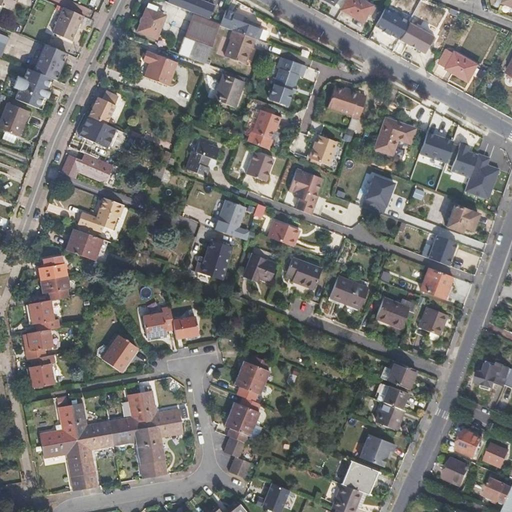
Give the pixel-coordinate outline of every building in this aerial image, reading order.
[(0,0),(0,5),(11,10),(15,0),(0,0)] [(241,12),(207,0),(161,0),(219,20),(219,21),(232,26),(255,35),(260,23),(256,22),(256,20),(240,14),(241,12)] [(366,21),(375,6),(364,0),(339,0),(338,2),(346,6),(345,9),(366,21)] [(69,42),(77,24),(78,25),(82,16),(62,7),(50,34),(69,42)] [(155,38),(163,16),(145,9),(137,31),(155,38)] [(383,28),(391,14),(383,9),(375,24),(383,28)] [(211,44),(219,23),(190,13),(183,35),(211,44)] [(423,52),(432,35),(411,23),(402,40),(423,52)] [(245,60),(251,43),(253,43),(255,35),(232,26),(229,34),(231,35),(225,52),(245,60)] [(0,35),(0,57),(1,58),(9,39),(0,35)] [(204,62),(211,44),(183,35),(179,45),(175,43),(172,50),(204,62)] [(42,46),(40,53),(32,70),(51,78),(54,79),(60,64),(55,62),(59,52),(42,46)] [(470,81),(479,64),(456,52),(455,54),(447,49),(440,63),(448,67),(447,68),(470,81)] [(167,85),(176,62),(144,50),(141,59),(149,62),(143,76),(167,85)] [(289,103),(299,73),(303,75),(306,65),(282,56),(279,67),(281,67),(271,98),(289,103)] [(51,78),(32,70),(25,67),(21,78),(16,76),(12,88),(18,90),(15,99),(38,109),(43,98),(45,98),(48,91),(46,90),(51,78)] [(187,85),(198,85),(198,72),(187,72),(187,85)] [(235,104),(244,81),(223,72),(214,95),(235,104)] [(358,116),(364,97),(358,94),(359,91),(346,87),(345,89),(334,85),(328,106),(358,116)] [(105,123),(116,97),(104,92),(101,100),(95,98),(88,115),(105,123)] [(0,114),(0,129),(2,130),(0,135),(0,136),(11,141),(13,134),(16,135),(25,110),(5,103),(0,114)] [(263,104),(262,108),(261,107),(255,121),(272,128),(272,127),(275,128),(281,114),(274,112),(275,109),(263,104)] [(108,146),(115,127),(105,123),(88,115),(80,134),(108,146)] [(407,143),(413,129),(384,117),(372,148),(390,154),(395,139),(407,143)] [(269,136),(270,131),(272,128),(255,121),(252,129),(251,129),(246,141),(267,149),(272,137),(269,136)] [(428,133),(420,155),(445,163),(446,160),(451,144),(452,141),(428,133)] [(311,143),(314,145),(330,151),(335,140),(318,134),(316,141),(312,139),(311,143)] [(192,150),(187,163),(184,169),(204,176),(208,166),(205,165),(208,157),(214,159),(218,148),(206,143),(207,140),(198,136),(194,150),(192,150)] [(309,146),(310,147),(307,157),(325,164),(330,151),(314,145),(311,143),(309,146)] [(459,147),(451,144),(446,160),(454,163),(459,147)] [(451,172),(470,179),(478,155),(468,152),(470,148),(460,144),(459,147),(454,163),(451,172)] [(268,169),(271,158),(251,151),(248,161),(268,169)] [(107,179),(113,162),(86,152),(83,159),(68,154),(63,169),(76,174),(79,168),(107,179)] [(490,199),(500,169),(488,164),(491,158),(479,154),(478,155),(470,179),(466,191),(490,199)] [(264,181),(268,169),(248,161),(244,174),(264,181)] [(165,182),(170,170),(164,168),(159,180),(165,182)] [(294,168),(289,182),(286,191),(292,193),(292,196),(298,199),(294,209),(310,214),(317,196),(315,195),(321,178),(294,168)] [(375,176),(366,201),(388,208),(396,183),(375,176)] [(435,194),(428,216),(444,221),(450,198),(435,194)] [(120,216),(124,205),(103,198),(97,216),(81,211),(78,222),(101,231),(103,226),(112,229),(116,216),(120,216)] [(237,229),(243,211),(223,203),(216,221),(237,229)] [(353,222),(359,207),(351,203),(345,218),(353,222)] [(260,219),(263,207),(255,205),(252,216),(260,219)] [(470,231),(477,214),(452,205),(444,226),(459,232),(460,227),(470,231)] [(296,231),(273,221),(271,224),(266,238),(290,247),(296,231)] [(94,261),(102,239),(73,228),(65,250),(94,261)] [(421,256),(450,267),(458,243),(429,233),(421,256)] [(220,281),(230,248),(209,242),(202,265),(197,264),(194,273),(220,281)] [(67,276),(65,264),(62,264),(61,256),(42,259),(44,267),(38,268),(39,281),(67,276)] [(243,278),(251,281),(256,283),(258,279),(267,283),(274,264),(251,256),(243,278)] [(312,290),(319,269),(290,258),(283,279),(312,290)] [(443,298),(450,277),(427,268),(419,290),(443,298)] [(69,289),(67,276),(39,281),(42,294),(48,292),(50,300),(51,300),(68,297),(67,289),(69,289)] [(357,310),(366,288),(336,276),(327,298),(357,310)] [(398,329),(406,309),(379,298),(372,318),(398,329)] [(54,320),(51,300),(50,300),(29,305),(32,324),(36,324),(37,332),(50,329),(60,328),(58,319),(54,320)] [(172,320),(170,307),(162,308),(163,313),(143,317),(147,338),(167,335),(166,331),(174,330),(172,320)] [(434,343),(445,315),(425,307),(416,328),(427,332),(424,339),(434,343)] [(199,336),(195,317),(172,320),(174,330),(176,339),(199,336)] [(53,346),(50,329),(37,332),(27,333),(30,350),(25,351),(27,360),(31,359),(46,356),(44,348),(53,346)] [(120,372),(136,349),(118,337),(102,360),(120,372)] [(54,384),(51,364),(55,363),(54,355),(46,356),(31,359),(32,368),(29,368),(32,389),(54,384)] [(267,371),(269,364),(251,357),(248,364),(242,361),(237,373),(263,383),(268,371),(267,371)] [(407,389),(414,369),(392,360),(384,380),(407,389)] [(503,385),(509,373),(510,370),(500,367),(501,364),(495,363),(494,366),(483,363),(480,374),(474,372),(472,372),(471,377),(473,378),(472,383),(478,384),(477,387),(488,390),(488,387),(491,388),(492,384),(502,387),(503,385)] [(258,395),(263,383),(237,373),(232,385),(239,387),(235,395),(242,398),(253,402),(256,394),(258,395)] [(511,374),(509,373),(503,385),(511,389),(511,374)] [(399,409),(406,394),(387,387),(382,402),(399,409)] [(180,423),(178,411),(155,415),(152,393),(140,394),(145,429),(180,423)] [(145,429),(140,394),(127,397),(131,419),(109,423),(111,435),(145,429)] [(256,440),(261,428),(254,425),(259,413),(257,413),(260,405),(253,402),(242,398),(239,405),(233,403),(224,427),(230,429),(226,437),(229,438),(244,444),(247,437),(249,437),(248,440),(253,442),(256,440)] [(395,429),(403,410),(399,409),(382,402),(375,421),(395,429)] [(85,427),(82,405),(70,407),(76,441),(111,435),(109,423),(85,427)] [(76,441),(70,407),(58,410),(61,431),(39,435),(41,447),(76,441)] [(182,435),(180,423),(145,429),(154,478),(167,476),(160,439),(182,435)] [(154,478),(145,429),(111,435),(113,447),(135,443),(141,480),(154,478)] [(472,459),(481,440),(463,432),(455,450),(472,459)] [(383,467),(386,458),(390,459),(395,445),(368,434),(360,457),(383,467)] [(113,447),(111,435),(76,441),(85,490),(97,488),(90,451),(113,447)] [(244,444),(229,438),(226,446),(242,452),(245,445),(244,444)] [(85,490),(76,441),(41,447),(43,459),(65,456),(72,493),(85,490)] [(500,469),(507,451),(490,444),(483,461),(500,469)] [(242,452),(226,446),(223,454),(234,458),(239,460),(242,452)] [(250,465),(239,460),(234,458),(231,467),(247,472),(250,465)] [(371,496),(380,472),(351,460),(342,484),(362,492),(371,496)] [(459,486),(467,468),(450,461),(442,479),(459,486)] [(244,480),(247,472),(231,467),(229,473),(244,480)] [(505,506),(511,490),(491,481),(484,497),(505,506)] [(259,507),(270,511),(280,511),(290,491),(270,482),(259,507)] [(341,511),(353,511),(362,492),(342,484),(332,508),(335,509),(341,511)] [(511,511),(511,488),(511,490),(505,506),(501,511),(511,511)] [(244,511),(237,503),(230,509),(228,508),(223,511),(244,511)]
